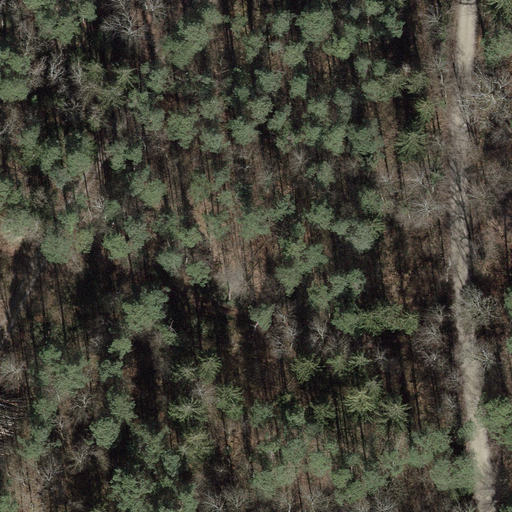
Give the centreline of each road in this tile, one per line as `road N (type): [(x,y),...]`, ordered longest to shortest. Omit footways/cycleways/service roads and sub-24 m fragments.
road 1 (track): [(489,511),(462,268),(470,0)]
road 2 (track): [(0,340),(165,49),(213,0)]
